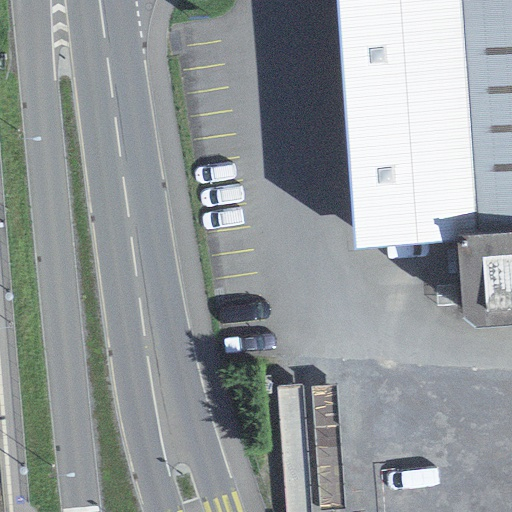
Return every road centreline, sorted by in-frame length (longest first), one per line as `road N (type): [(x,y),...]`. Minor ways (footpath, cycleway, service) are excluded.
road 1 (secondary): [(100,0),(139,292),(167,426),(196,511)]
road 2 (secondary): [(71,0),(58,58),(84,511)]
